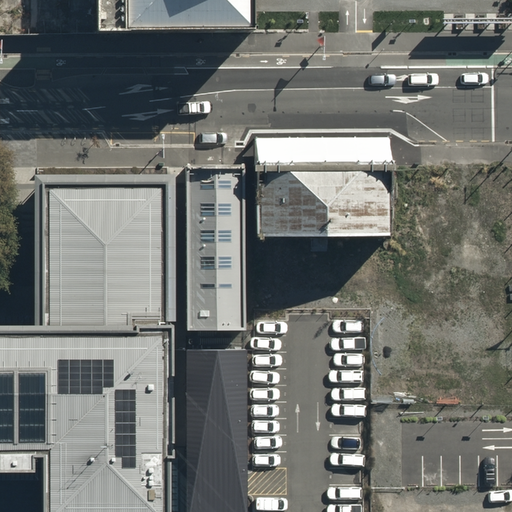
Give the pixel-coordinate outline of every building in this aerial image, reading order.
[(100,0),(101,36),(255,33),(254,0),(100,0)] [(390,137),(254,137),(254,155),(254,166),(391,167),(390,153),(390,137)] [(244,166),(186,167),(187,329),(245,329),(244,166)] [(391,167),(254,166),(253,235),(391,235),(391,167)] [(40,322),(0,321),(0,462),(34,463),(34,453),(43,453),(43,511),(167,511),(166,181),(40,182),(40,322)] [(247,511),(245,344),(185,344),(186,511),(247,511)]
